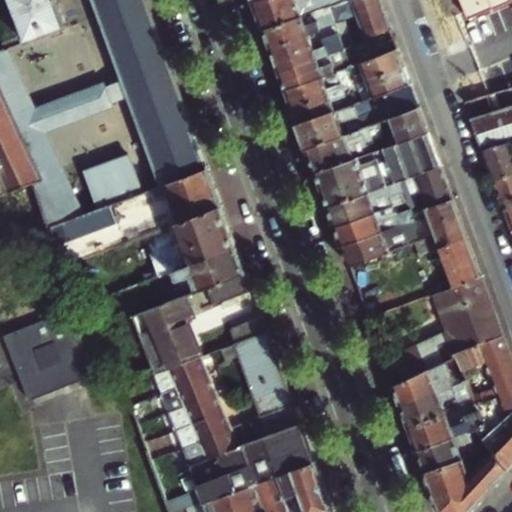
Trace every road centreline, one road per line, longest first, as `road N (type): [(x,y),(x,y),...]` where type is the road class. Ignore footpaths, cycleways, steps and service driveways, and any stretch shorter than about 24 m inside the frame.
road 1 (secondary): [(200,0),(377,482)]
road 2 (residential): [(429,68),(511,295)]
